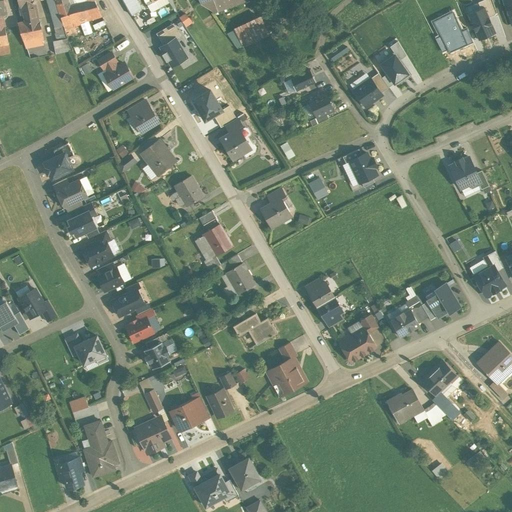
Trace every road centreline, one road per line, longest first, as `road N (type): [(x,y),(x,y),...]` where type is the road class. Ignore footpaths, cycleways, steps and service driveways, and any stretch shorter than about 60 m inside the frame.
road 1 (residential): [(157,77),(340,386)]
road 2 (residential): [(139,482),(340,386)]
road 3 (residential): [(92,308),(119,355),(110,406),(139,482)]
road 4 (residential): [(482,318),(397,166)]
road 5 (residential): [(20,158),(92,308)]
road 6 (residential): [(511,47),(413,90),(378,134)]
road 7 (residential): [(157,77),(20,158)]
road 8 (residential): [(340,386),(482,318)]
road 9 (residential): [(397,166),(511,112)]
